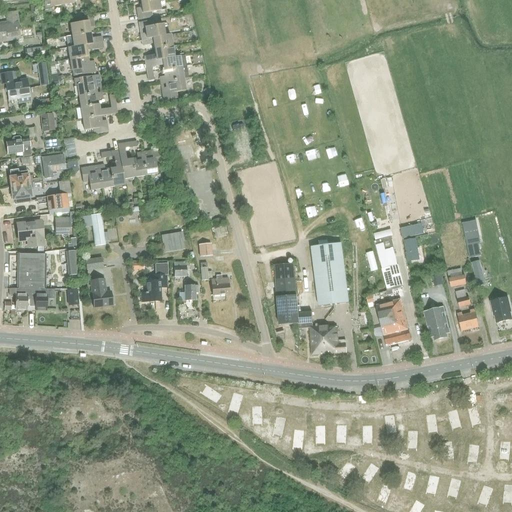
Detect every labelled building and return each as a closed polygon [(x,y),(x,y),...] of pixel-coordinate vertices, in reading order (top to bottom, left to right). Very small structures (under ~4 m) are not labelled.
[(61,6),(60,0),(42,0),(44,10),(50,9),(50,8),(61,6)] [(158,0),(157,0),(141,2),(142,8),(137,8),(138,20),(152,18),(151,13),(160,11),(158,0)] [(0,40),(1,42),(20,39),(18,24),(19,24),(17,12),(6,13),(8,25),(0,26),(0,40)] [(69,25),(71,36),(90,33),(89,28),(94,28),(92,16),(78,17),(79,23),(69,25)] [(141,34),(142,40),(164,37),(164,36),(165,36),(163,25),(154,26),(153,21),(140,23),(141,29),(145,28),(146,33),(141,34)] [(71,36),(73,47),(102,42),(101,38),(90,39),(90,33),(71,36)] [(154,44),(154,50),(172,47),(171,35),(165,36),(164,36),(164,37),(142,40),(143,46),(154,44)] [(67,48),(69,60),(87,57),(86,52),(103,49),(102,42),(73,47),(67,48)] [(39,47),(24,49),(25,58),(41,56),(45,55),(44,47),(39,47)] [(145,57),(146,63),(174,58),(172,47),(154,50),(155,55),(145,57)] [(146,63),(145,63),(145,68),(151,68),(163,66),(164,71),(186,68),(185,63),(184,56),(183,56),(180,57),(178,57),(174,58),(146,63)] [(71,71),(72,71),(72,77),(80,75),(94,73),(93,62),(88,63),(87,57),(69,60),(71,71)] [(50,64),(49,64),(52,82),(61,80),(61,76),(57,77),(56,70),(55,70),(54,63),(50,64)] [(36,65),(39,84),(48,83),(45,64),(36,65)] [(160,78),(159,78),(160,84),(165,83),(183,80),(183,79),(187,78),(187,74),(186,68),(164,71),(165,77),(160,78)] [(8,100),(19,98),(20,104),(31,102),(29,94),(27,80),(13,82),(11,73),(0,74),(0,75),(2,84),(5,84),(8,100)] [(98,76),(73,80),(74,86),(76,86),(78,96),(95,93),(95,89),(100,88),(98,76)] [(185,92),(184,85),(183,80),(165,83),(166,88),(161,89),(163,101),(177,99),(176,93),(185,92)] [(78,96),(79,108),(97,105),(97,100),(102,99),(100,92),(95,93),(78,96)] [(39,100),(41,109),(53,108),(51,99),(39,100)] [(97,105),(79,108),(81,119),(99,116),(98,110),(97,105)] [(52,114),(40,115),(42,132),(54,131),(54,128),(56,128),(55,121),(53,121),(52,114)] [(99,116),(81,119),(83,130),(93,129),(93,134),(107,132),(105,120),(100,121),(99,116)] [(12,141),(6,142),(7,155),(22,153),(22,154),(23,157),(31,156),(30,153),(29,147),(28,139),(20,140),(20,138),(19,136),(13,137),(12,139),(12,141)] [(56,140),(44,141),(45,149),(57,147),(56,140)] [(124,150),(120,151),(124,180),(135,178),(132,159),(126,160),(124,150)] [(143,158),(146,176),(157,174),(156,165),(161,164),(159,150),(148,152),(148,157),(143,158)] [(110,170),(113,188),(125,186),(124,180),(120,151),(118,151),(113,152),(115,169),(110,170)] [(132,159),(135,178),(146,176),(143,158),(143,153),(136,154),(137,159),(132,159)] [(51,171),(65,170),(64,156),(42,158),(44,178),(52,178),(51,171)] [(104,164),(97,165),(98,167),(99,171),(102,189),(113,188),(110,170),(105,171),(104,166),(104,164)] [(98,167),(97,165),(91,166),(92,168),(81,169),(83,182),(88,182),(90,191),(102,189),(99,171),(98,167)] [(11,186),(11,189),(28,187),(28,183),(31,183),(30,177),(27,177),(26,171),(18,172),(17,169),(9,170),(10,180),(9,181),(9,185),(11,186)] [(59,196),(46,197),(48,211),(68,208),(72,207),(72,206),(70,194),(68,182),(67,181),(58,182),(59,196)] [(28,187),(11,189),(12,192),(10,193),(11,197),(12,198),(13,199),(14,199),(15,205),(30,203),(29,197),(30,197),(28,187)] [(92,226),(95,245),(103,244),(100,225),(102,225),(100,214),(80,217),(82,228),(92,226)] [(54,218),(55,235),(69,234),(68,218),(54,218)] [(473,218),(461,221),(468,257),(481,255),(473,218)] [(15,223),(17,243),(26,242),(27,248),(37,247),(43,246),(44,246),(41,220),(15,223)] [(417,228),(401,232),(403,239),(419,236),(417,228)] [(182,233),(161,237),(163,253),(184,250),(182,233)] [(68,249),(76,248),(76,244),(75,239),(70,239),(71,245),(68,245),(68,249)] [(415,240),(405,241),(408,261),(418,259),(415,240)] [(341,243),(310,247),(318,306),(348,303),(341,243)] [(198,245),(199,257),(210,256),(209,244),(198,245)] [(373,250),(362,254),(369,275),(379,272),(373,250)] [(75,251),(66,252),(68,276),(78,275),(75,251)] [(27,307),(31,307),(32,255),(19,255),(18,289),(13,289),(11,289),(11,295),(16,295),(15,311),(27,311),(27,307)] [(37,255),(32,255),(31,307),(35,307),(35,311),(47,312),(47,299),(54,299),(54,291),(44,290),(45,255),(43,255),(37,255)] [(87,260),(87,271),(103,270),(103,260),(87,260)] [(479,261),(471,263),(478,286),(486,284),(479,261)] [(173,262),(173,266),(174,277),(186,277),(186,270),(189,270),(189,262),(173,262)] [(199,263),(201,281),(208,280),(208,278),(211,278),(211,272),(207,272),(206,263),(199,263)] [(146,293),(141,293),(141,302),(160,302),(160,288),(166,288),(166,276),(168,276),(167,264),(155,265),(155,276),(153,276),(153,281),(146,282),(146,293)] [(279,326),(292,325),(298,324),(299,330),(310,329),(312,356),(347,354),(346,340),(338,340),(337,328),(329,328),(329,326),(312,328),(311,313),(298,314),(294,264),(274,265),(279,326)] [(396,266),(382,270),(387,290),(389,290),(390,294),(401,291),(400,287),(402,286),(396,266)] [(448,271),(449,279),(451,287),(467,284),(465,276),(462,277),(460,268),(448,271)] [(440,271),(431,273),(434,286),(439,285),(443,284),(440,271)] [(215,276),(215,280),(211,280),(212,296),(229,295),(228,279),(221,280),(221,275),(215,276)] [(104,279),(90,280),(90,282),(94,309),(112,306),(110,291),(105,292),(104,279)] [(184,293),(178,293),(178,301),(184,301),(195,301),(195,294),(198,294),(198,286),(184,286),(184,293)] [(77,290),(67,290),(68,299),(68,300),(78,299),(78,298),(77,290)] [(468,297),(466,297),(464,290),(455,292),(457,299),(459,310),(466,308),(465,306),(470,305),(468,297)] [(507,298),(491,302),(494,316),(495,316),(496,323),(511,320),(510,312),(507,298)] [(399,301),(376,307),(382,328),(384,335),(386,345),(411,339),(403,308),(401,308),(399,301)] [(471,314),(467,315),(462,316),(461,313),(457,314),(461,332),(479,327),(474,309),(470,310),(471,314)] [(430,321),(435,340),(446,337),(443,322),(444,322),(441,312),(425,315),(427,322),(430,321)] [(212,384),(207,392),(222,402),(227,394),(212,384)] [(239,392),(233,409),(243,412),(249,395),(239,392)] [(506,398),(497,400),(501,418),(511,415),(506,398)] [(479,405),(469,408),(474,425),(484,423),(479,405)] [(266,407),(256,407),(256,425),(266,425),(266,407)] [(457,407),(447,409),(450,427),(460,425),(457,407)] [(437,410),(428,410),(428,428),(438,428),(437,410)] [(288,412),(278,412),(278,430),(288,430),(288,412)] [(327,416),(317,417),(319,435),(329,434),(327,416)] [(401,417),(391,417),(391,435),(401,435),(401,417)] [(339,421),(338,439),(348,440),(349,422),(339,421)] [(376,421),(366,421),(366,439),(376,440),(376,421)] [(299,431),(295,449),(304,451),(309,433),(299,431)] [(420,432),(410,433),(413,451),(422,450),(420,432)] [(511,433),(502,434),(502,452),(511,451),(511,433)] [(450,441),(447,459),(457,460),(460,442),(450,441)] [(472,441),(469,459),(479,460),(482,442),(472,441)] [(353,459),(341,473),(349,479),(360,465),(353,459)] [(374,462),(364,477),(372,483),(382,468),(374,462)] [(409,471),(403,488),(413,491),(418,474),(409,471)] [(432,476),(426,493),(436,496),(441,479),(432,476)] [(455,480),(449,497),(458,500),(464,483),(455,480)] [(383,484),(378,501),(388,504),(393,487),(383,484)] [(484,489),(481,507),(491,509),(494,491),(484,489)] [(425,500),(411,511),(410,511),(426,511),(431,508),(425,500)]
